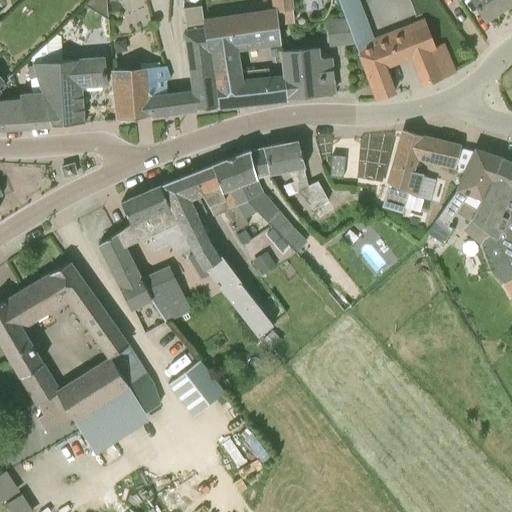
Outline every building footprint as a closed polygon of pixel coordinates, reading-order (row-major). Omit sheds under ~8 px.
[(276,8),(276,11),(294,9),(292,0),(271,0),(272,9),(276,8)] [(357,0),(338,0),(342,11),(359,5),(357,0)] [(473,0),(485,19),(510,3),(507,0),(473,0)] [(194,88),(197,108),(216,105),(210,50),(207,50),(202,19),(201,6),(183,9),(184,15),(185,22),(185,23),(194,88)] [(276,8),(272,9),(202,19),(207,50),(210,50),(214,50),(218,105),(269,100),(286,98),(284,74),(282,75),(267,76),(266,69),(241,72),(238,50),(280,43),(276,11),(276,8)] [(372,41),(361,11),(345,18),(346,20),(354,42),(360,56),(377,100),(395,95),(385,65),(412,56),(417,68),(423,84),(454,72),(442,44),(434,48),(423,21),(372,41)] [(342,43),(354,42),(346,20),(340,21),(342,43)] [(83,122),(81,102),(80,92),(102,90),(101,85),(105,84),(103,58),(62,62),(61,37),(55,35),(32,58),(34,64),(34,65),(38,78),(43,93),(40,93),(51,125),(83,122)] [(123,39),(112,41),(114,53),(125,51),(123,39)] [(318,58),(316,47),(279,51),(282,75),(284,74),(286,98),(333,93),(330,57),(318,58)] [(38,78),(34,65),(28,67),(31,80),(38,78)] [(118,120),(151,115),(177,111),(174,93),(167,94),(165,80),(170,79),(166,67),(111,70),(118,120)] [(177,111),(186,110),(197,108),(194,88),(184,90),(174,93),(177,111)] [(51,125),(40,93),(21,95),(21,99),(8,100),(11,128),(51,125)] [(8,100),(0,100),(0,128),(8,128),(11,128),(8,100)] [(402,212),(407,193),(414,196),(420,174),(411,171),(414,157),(453,168),(460,144),(421,133),(421,135),(404,130),(387,182),(388,182),(382,205),(402,212)] [(298,190),(313,210),(328,200),(318,181),(307,186),(304,169),(298,141),(285,144),(285,142),(263,146),(270,173),(288,170),(298,190)] [(250,150),(216,163),(232,209),(239,207),(238,206),(247,201),(281,236),(282,235),(296,251),(307,241),(292,226),(259,193),(254,178),(257,176),(265,174),(270,173),(263,146),(250,150)] [(463,174),(474,151),(460,147),(454,168),(453,171),(463,174)] [(468,220),(472,216),(501,157),(500,157),(475,149),(474,151),(463,174),(455,190),(436,218),(426,232),(442,244),(453,227),(447,224),(456,211),(468,220)] [(345,155),(331,154),(330,176),(343,177),(345,155)] [(483,240),(495,271),(503,282),(502,282),(509,296),(511,294),(511,161),(501,157),(472,216),(485,227),(474,237),(479,242),(483,240)] [(249,224),(239,207),(232,209),(216,163),(193,172),(202,193),(212,215),(224,212),(235,232),(249,224)] [(61,167),(64,177),(76,174),(73,164),(61,167)] [(179,224),(198,216),(205,213),(188,174),(160,185),(156,186),(175,221),(177,220),(179,224)] [(121,202),(130,223),(136,239),(169,224),(175,221),(156,186),(121,202)] [(379,220),(372,210),(362,217),(366,224),(372,224),(379,220)] [(198,216),(179,224),(188,243),(194,253),(203,265),(220,255),(204,228),(198,216)] [(98,244),(114,275),(133,265),(123,244),(136,239),(130,223),(117,232),(98,244)] [(236,233),(243,245),(249,241),(243,229),(236,233)] [(265,251),(252,260),(262,275),(275,266),(265,251)] [(203,265),(194,253),(187,257),(200,279),(209,274),(203,265)] [(209,274),(210,275),(224,295),(225,294),(240,282),(241,282),(221,255),(220,255),(203,265),(209,274)] [(69,261),(45,275),(63,301),(68,298),(69,300),(87,287),(69,261)] [(133,265),(114,275),(120,289),(123,288),(133,308),(151,300),(141,281),(133,265)] [(180,289),(171,268),(141,281),(151,300),(152,299),(161,315),(165,323),(189,311),(179,290),(180,289)] [(20,327),(63,301),(45,275),(4,300),(20,328),(20,327)] [(273,324),(240,282),(225,294),(258,336),(273,324)] [(107,315),(87,287),(69,300),(89,328),(107,315)] [(0,340),(9,356),(30,344),(20,327),(20,328),(4,300),(0,302),(0,340)] [(89,328),(110,357),(128,344),(107,315),(89,328)] [(271,330),(261,340),(270,349),(281,339),(271,330)] [(46,432),(71,417),(56,393),(59,392),(30,344),(9,356),(42,414),(37,417),(46,432)] [(164,399),(128,344),(110,357),(111,358),(59,392),(56,393),(71,417),(73,416),(91,445),(164,399)] [(199,359),(167,384),(192,417),(224,392),(199,359)] [(20,491),(6,471),(0,475),(0,498),(3,503),(20,491)] [(17,511),(31,511),(37,508),(23,489),(8,500),(17,511)]
